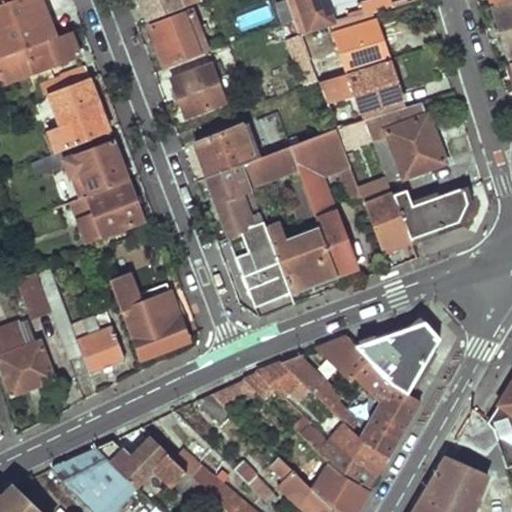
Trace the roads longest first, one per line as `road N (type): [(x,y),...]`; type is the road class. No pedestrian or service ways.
road 1 (residential): [(94,0),(235,358)]
road 2 (residential): [(235,358),(397,291),(511,259)]
road 3 (residential): [(511,279),(389,511)]
road 4 (residential): [(0,471),(235,358)]
road 5 (residential): [(511,214),(447,0)]
